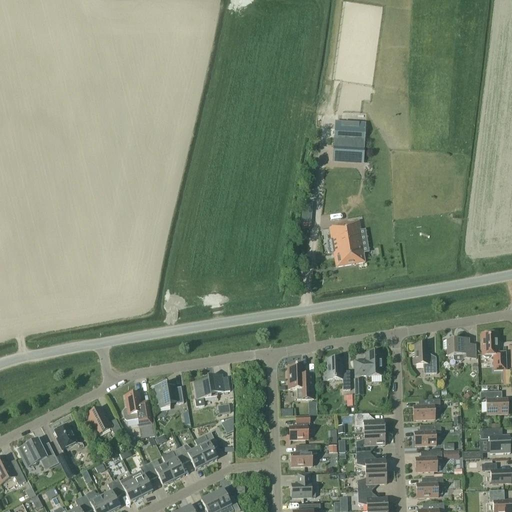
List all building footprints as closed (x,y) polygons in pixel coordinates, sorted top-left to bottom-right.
[(333,148),(332,160),(363,162),(364,149),(365,128),(358,128),(358,124),(341,123),(341,127),(334,126),(333,148)] [(337,228),(329,229),(331,240),(331,241),(333,240),(335,254),(333,254),(333,255),(336,268),(364,264),(363,255),(364,255),(364,254),(362,254),(358,232),(360,232),(360,231),(359,222),(354,223),(353,222),(349,223),(349,224),(337,226),(337,228)] [(506,371),(505,353),(498,354),(497,334),(481,335),(482,357),(483,357),(485,359),(489,359),(491,357),(493,357),(494,372),(506,371)] [(463,361),(476,360),(475,346),(469,346),(469,341),(443,341),(443,349),(446,349),(446,357),(452,357),(453,361),(455,363),(461,363),(463,361)] [(428,359),(427,346),(414,347),(414,354),(412,354),(412,366),(423,365),(423,375),(436,375),(436,359),(428,359)] [(366,378),(382,377),(381,354),(366,355),(366,362),(355,363),(355,377),(366,376),(366,378)] [(343,392),(350,392),(349,372),(342,373),(342,360),(326,361),(326,373),(323,373),(324,381),(342,381),(343,392)] [(304,367),(295,367),(295,369),(287,369),(288,391),(296,391),(297,401),(313,401),(313,376),(305,377),(304,367)] [(194,401),(195,409),(204,407),(203,400),(217,398),(217,395),(224,394),(221,376),(207,379),(207,382),(194,384),(197,400),(194,401)] [(363,397),(362,380),(353,380),(354,397),(363,397)] [(175,389),(175,387),(167,388),(166,385),(154,387),(156,399),(157,398),(159,410),(170,408),(169,404),(176,403),(177,405),(183,404),(181,389),(175,389)] [(462,398),(465,402),(473,396),(470,392),(462,398)] [(486,416),(501,416),(507,415),(507,401),(501,401),(501,393),(480,394),(480,402),(486,402),(486,416)] [(124,420),(127,422),(138,420),(139,427),(152,425),(148,401),(140,403),(138,395),(125,397),(128,411),(125,411),(123,414),(124,420)] [(354,408),(354,396),(346,397),(347,408),(354,408)] [(439,401),(418,401),(418,408),(413,408),(413,422),(434,421),(434,408),(440,408),(439,401)] [(231,414),(230,406),(220,407),(221,415),(231,414)] [(114,436),(121,432),(115,421),(108,424),(101,409),(86,417),(97,437),(111,430),(114,436)] [(364,435),(384,434),(383,422),(369,423),(368,416),(354,416),(355,427),(364,429),(364,435)] [(233,418),(224,422),(230,433),(233,431),(233,418)] [(289,442),(308,441),(307,429),(309,429),(309,424),(309,418),(296,419),(296,428),(289,428),(289,442)] [(152,425),(139,427),(141,440),(147,439),(154,438),(155,438),(153,425),(152,425)] [(62,452),(78,444),(73,435),(72,436),(67,426),(54,433),(60,444),(58,445),(62,452)] [(414,434),(414,448),(436,447),(435,434),(441,434),(440,427),(419,427),(419,434),(414,434)] [(490,456),(496,456),(509,455),(508,437),(502,437),(501,430),(498,430),(492,430),(479,431),(479,442),(489,441),(490,456)] [(206,466),(217,460),(212,451),(217,448),(210,434),(194,442),(198,450),(206,466)] [(370,447),(384,447),(384,434),(364,435),(364,441),(356,444),(356,455),(370,454),(370,447)] [(137,446),(135,440),(129,442),(132,448),(137,446)] [(37,441),(18,451),(27,469),(41,462),(45,470),(57,465),(48,446),(41,449),(37,441)] [(186,446),(183,447),(178,450),(185,464),(190,461),(195,471),(206,466),(198,450),(193,452),(186,446)] [(311,455),(317,455),(317,446),(295,447),(296,455),(290,455),(291,468),(312,468),(311,455)] [(337,455),(336,447),(328,447),(329,455),(337,455)] [(173,482),(184,477),(179,467),(185,464),(178,450),(172,453),(176,461),(165,466),(173,482)] [(415,460),(415,474),(437,473),(436,460),(442,460),(441,453),(420,453),(420,460),(415,460)] [(472,455),(472,453),(465,454),(465,462),(482,461),(481,455),(472,455)] [(365,474),(385,473),(385,461),(370,461),(370,454),(356,455),(356,466),(365,468),(365,474)] [(68,480),(75,477),(64,455),(57,459),(68,480)] [(4,458),(0,460),(0,486),(14,479),(18,487),(26,483),(15,461),(8,465),(4,458)] [(156,461),(151,464),(145,467),(152,481),(158,478),(163,488),(173,482),(165,466),(160,469),(156,461)] [(496,472),(496,465),(481,466),(481,473),(490,472),(491,485),(510,484),(510,471),(496,472)] [(105,472),(102,466),(95,469),(98,476),(105,472)] [(141,499),(152,493),(147,483),(152,481),(145,467),(140,469),(141,473),(132,477),(134,482),(133,482),(141,499)] [(371,486),(386,485),(385,473),(365,474),(366,480),(357,483),(358,494),(371,493),(371,486)] [(300,486),(291,486),(292,500),(311,499),(315,499),(315,485),(310,485),(310,486),(309,475),(297,476),(298,483),(300,483),(300,486)] [(120,483),(118,480),(113,483),(120,497),(125,494),(130,504),(141,499),(133,482),(131,478),(120,483)] [(438,499),(438,496),(442,496),(442,486),(443,486),(442,479),(421,479),(421,486),(416,486),(416,499),(438,499)] [(100,499),(106,511),(114,511),(119,510),(114,500),(120,497),(113,483),(107,486),(111,493),(100,499)] [(35,497),(32,489),(25,493),(29,501),(35,497)] [(222,491),(212,497),(219,511),(239,511),(233,498),(227,501),(222,491)] [(511,511),(511,502),(504,502),(503,492),(488,492),(489,504),(493,504),(493,511),(511,511)] [(366,511),(386,511),(387,511),(386,500),(372,500),(371,493),(358,494),(358,505),(367,507),(366,511)] [(80,499),(86,511),(90,511),(93,511),(106,511),(100,499),(90,504),(86,497),(80,499)] [(219,511),(212,497),(201,502),(206,511),(205,511),(219,511)] [(73,511),(86,511),(80,499),(75,502),(78,510),(73,511)]
